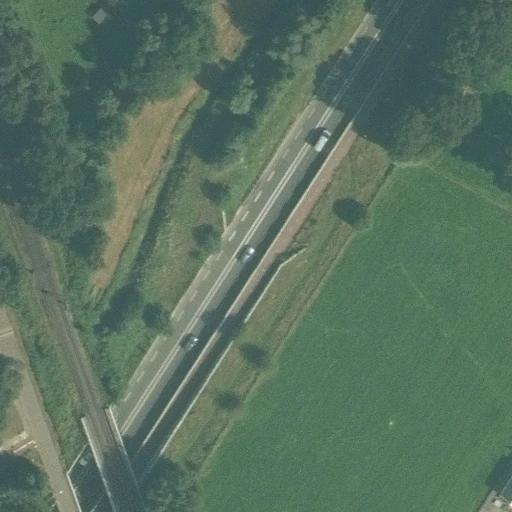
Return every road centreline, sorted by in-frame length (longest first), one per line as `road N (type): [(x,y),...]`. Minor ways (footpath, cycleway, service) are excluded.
road 1 (primary): [(70,511),(401,0)]
road 2 (residential): [(45,446),(0,324)]
